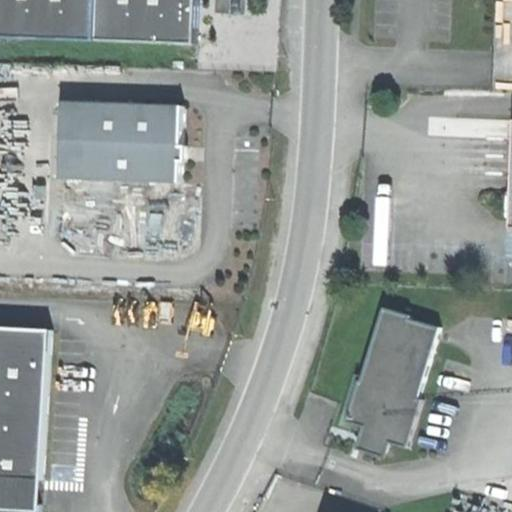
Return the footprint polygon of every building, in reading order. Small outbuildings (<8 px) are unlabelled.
[(0,0),(0,36),(196,43),(202,44),(203,14),(203,0),(0,0)] [(93,178),(96,103),(66,102),(63,177),(93,178)] [(188,106),(96,103),(93,178),(185,182),(186,145),(188,106)] [(414,318),(390,311),(368,383),(366,382),(354,421),(364,424),(376,427),(371,447),(389,453),(392,442),(412,448),(426,400),(423,399),(441,339),(444,329),(414,320),(414,318)] [(57,329),(0,325),(0,511),(45,511),(46,503),(26,502),(28,479),(48,480),(57,329)] [(48,480),(28,479),(26,502),(46,503),(47,492),(48,480)]
